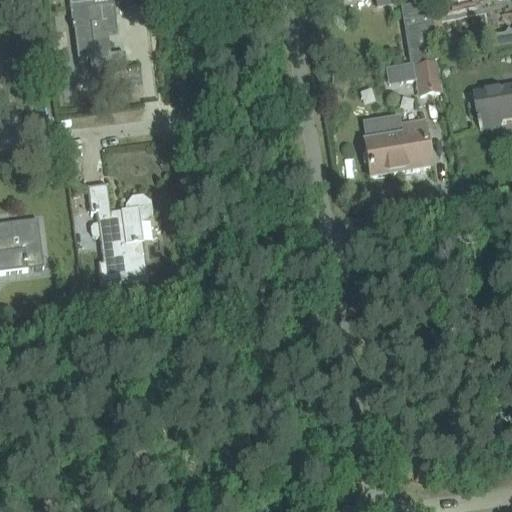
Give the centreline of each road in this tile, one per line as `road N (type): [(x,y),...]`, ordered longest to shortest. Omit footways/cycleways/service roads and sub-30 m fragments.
road 1 (residential): [(307,105),(15,140)]
road 2 (residential): [(374,511),(330,240)]
road 3 (residential): [(330,240),(511,210)]
road 4 (residential): [(330,240),(307,105)]
